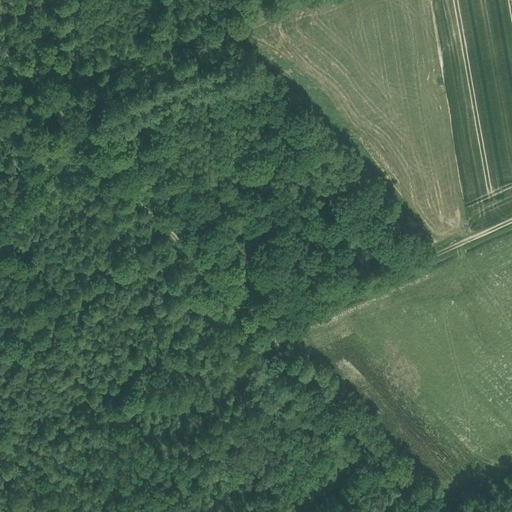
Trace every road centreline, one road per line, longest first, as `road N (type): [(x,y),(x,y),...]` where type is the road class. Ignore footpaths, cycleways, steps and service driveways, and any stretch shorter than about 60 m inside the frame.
road 1 (track): [(0,50),(430,511)]
road 2 (track): [(511,222),(263,333)]
